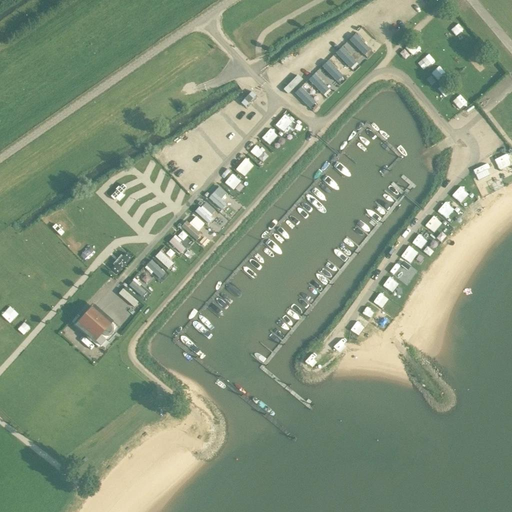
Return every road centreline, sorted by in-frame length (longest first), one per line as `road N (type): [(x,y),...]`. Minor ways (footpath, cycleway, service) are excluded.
road 1 (unclassified): [(0,160),(234,0)]
road 2 (unknown): [(453,134),(469,149),(467,168),(356,311)]
